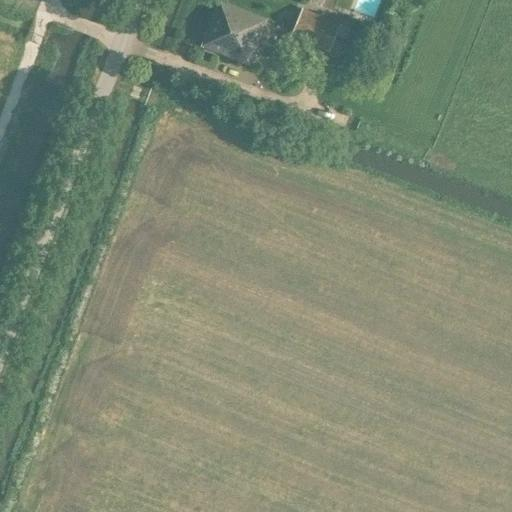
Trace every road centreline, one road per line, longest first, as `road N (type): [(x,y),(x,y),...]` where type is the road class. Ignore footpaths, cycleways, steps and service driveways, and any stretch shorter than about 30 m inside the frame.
road 1 (unclassified): [(0,365),(138,0)]
road 2 (track): [(48,9),(0,135)]
